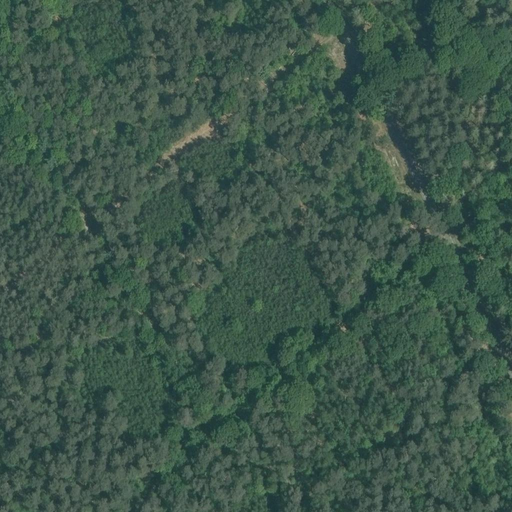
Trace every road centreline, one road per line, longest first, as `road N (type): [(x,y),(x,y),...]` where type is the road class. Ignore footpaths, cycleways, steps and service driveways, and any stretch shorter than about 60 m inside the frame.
road 1 (track): [(122,511),(217,422),(511,182)]
road 2 (track): [(343,22),(0,292)]
road 3 (unclassified): [(511,371),(331,0)]
